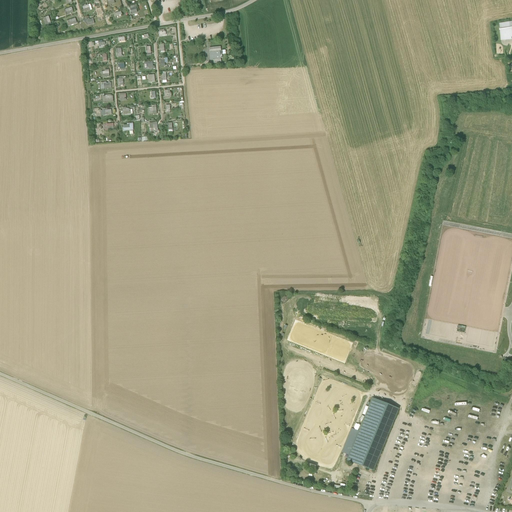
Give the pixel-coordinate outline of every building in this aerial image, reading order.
[(129,6),(131,14),(138,13),(137,5),(129,6)] [(48,16),(43,18),(45,26),(51,24),(48,16)] [(68,26),(77,23),(75,18),(67,20),(68,26)] [(511,22),(501,25),(501,29),(499,30),(500,30),(501,30),(503,39),(511,39),(511,35),(511,22)] [(220,59),(220,58),(220,56),(220,54),(219,51),(210,52),(211,60),(213,60),(220,59)] [(156,114),(156,105),(151,106),(151,108),(148,108),(148,114),(156,114)] [(157,131),(157,122),(149,123),(149,132),(157,131)] [(347,460),(373,471),(398,409),(372,399),(359,432),(349,456),(347,460)] [(349,456),(359,432),(351,429),(342,452),(349,456)]
